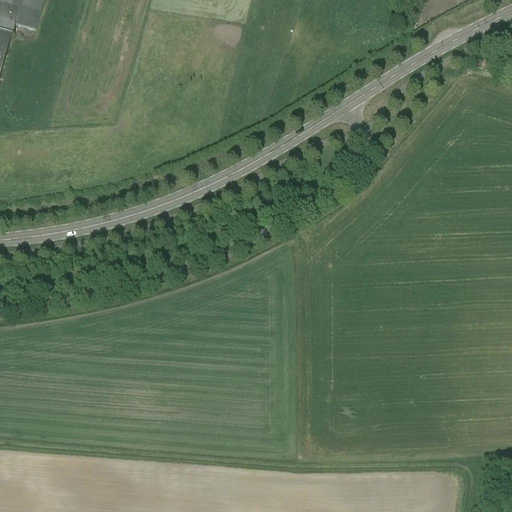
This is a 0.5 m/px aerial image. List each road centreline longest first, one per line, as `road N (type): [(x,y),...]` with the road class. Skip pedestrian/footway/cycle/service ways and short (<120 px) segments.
road 1 (unclassified): [(0,308),(141,284),(279,226),(360,166),(364,140),(347,105)]
road 2 (tertiary): [(0,241),(157,207),(273,152),(347,105)]
road 3 (tertiary): [(347,105),(511,12)]
